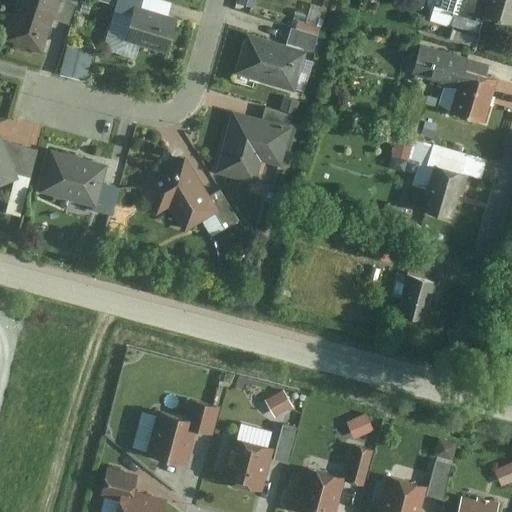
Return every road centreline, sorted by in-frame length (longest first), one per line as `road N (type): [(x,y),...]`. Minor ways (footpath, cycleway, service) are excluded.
road 1 (tertiary): [(448,395),(0,272)]
road 2 (residential): [(52,104),(178,113),(219,0)]
road 3 (residential): [(511,166),(448,395)]
